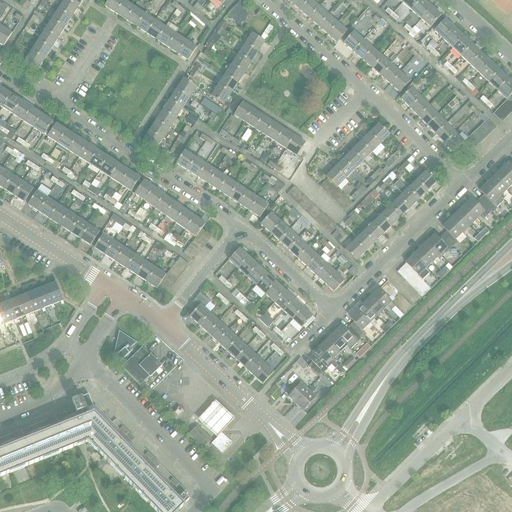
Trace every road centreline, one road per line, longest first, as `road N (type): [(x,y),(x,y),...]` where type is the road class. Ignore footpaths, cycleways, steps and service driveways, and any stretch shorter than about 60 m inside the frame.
road 1 (residential): [(240,227),(58,104)]
road 2 (residential): [(193,511),(205,489),(200,476),(82,361)]
road 3 (secondary): [(338,451),(405,351),(458,302)]
road 4 (tertiary): [(297,453),(162,322)]
road 5 (residential): [(337,310),(460,184)]
road 6 (residential): [(341,219),(296,177),(366,91)]
road 7 (residential): [(262,0),(366,91)]
road 8 (residential): [(368,511),(464,418)]
road 9 (residential): [(366,91),(460,184)]
road 10 (residential): [(337,310),(240,227)]
road 11 (tertiary): [(104,284),(0,215)]
road 12 (residential): [(162,322),(240,227)]
